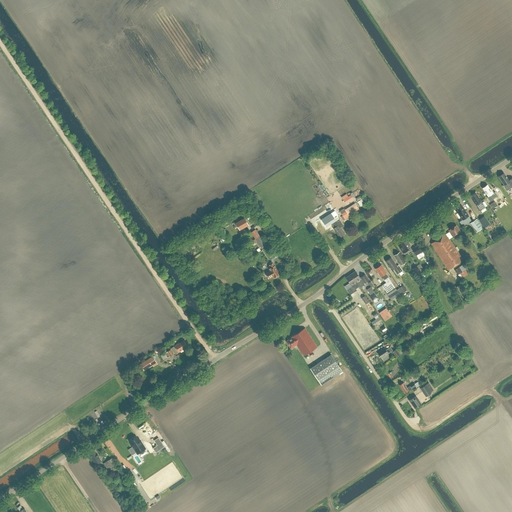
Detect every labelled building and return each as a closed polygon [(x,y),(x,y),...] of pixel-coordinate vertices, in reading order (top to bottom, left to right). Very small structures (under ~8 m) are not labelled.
[(511,178),(509,181),(504,173),(499,177),(504,185),(504,186),(507,190),(511,187),(511,186),(511,178)] [(489,200),(493,198),(491,195),(492,193),(487,185),(483,188),(489,197),(487,198),(489,200)] [(481,201),(475,193),(470,196),(476,205),(479,209),(481,211),(486,208),(484,205),(481,201)] [(345,203),(353,198),(351,194),(343,199),(345,203)] [(360,206),(367,202),(364,197),(357,201),(360,206)] [(345,219),(359,210),(355,203),(345,210),(346,212),(342,214),(345,219)] [(463,220),(468,216),(460,204),(455,207),(459,212),(458,213),(463,220)] [(331,213),(321,219),(324,225),(327,223),(328,226),(339,219),(337,216),(334,218),(331,213)] [(484,216),(478,220),(484,228),(489,224),(484,216)] [(249,225),(245,218),(236,223),(240,230),(249,225)] [(477,233),(483,229),(477,220),(471,224),(477,233)] [(340,227),(343,225),(340,222),(337,224),(335,222),(333,223),(334,224),(333,225),(335,228),(333,228),(339,238),(345,234),(340,227)] [(460,231),(456,225),(448,230),(449,232),(446,234),(431,244),(448,270),(463,260),(449,239),(460,231)] [(266,245),(258,233),(256,229),(251,232),(255,238),(256,240),(254,241),(256,243),(257,242),(261,248),(266,245)] [(408,250),(407,248),(411,246),(407,241),(404,243),(402,240),(397,244),(404,253),(408,250)] [(417,244),(412,248),(416,255),(422,252),(417,244)] [(401,266),(406,262),(399,252),(394,255),(401,266)] [(391,258),(385,261),(391,270),(393,269),(397,275),(402,271),(398,265),(397,266),(391,258)] [(274,266),(273,263),(269,265),(271,268),(269,269),(270,271),(266,273),(269,278),(273,276),(274,278),(278,275),(277,274),(279,273),(275,266),(274,266)] [(461,278),(470,272),(465,263),(455,269),(461,278)] [(385,273),(387,273),(381,265),(375,269),(381,277),(382,276),(386,283),(382,285),(386,292),(388,296),(397,291),(385,273)] [(416,276),(421,273),(416,266),(412,269),(416,276)] [(360,278),(355,271),(350,274),(359,286),(360,288),(365,285),(363,283),(368,280),(365,275),(360,278)] [(355,289),(359,286),(350,274),(346,277),(352,286),(347,289),(350,294),(356,290),(355,289)] [(389,311),(382,315),(385,321),(392,316),(389,311)] [(374,326),(382,320),(379,316),(371,322),(374,326)] [(317,347),(305,328),(292,337),(286,341),(291,349),(296,345),(304,356),(317,347)] [(185,342),(184,340),(179,344),(179,343),(174,346),(179,352),(183,349),(183,348),(187,346),(186,344),(185,342)] [(392,351),(390,348),(386,350),(384,348),(381,350),(381,351),(378,353),(381,358),(382,358),(384,361),(390,357),(388,354),(392,351)] [(396,357),(402,353),(399,348),(392,352),(396,357)] [(167,358),(168,357),(174,354),(171,350),(164,354),(167,358)] [(342,371),(331,354),(310,368),(315,376),(319,382),(322,385),(342,371)] [(140,365),(144,371),(157,363),(153,357),(140,365)] [(419,385),(418,382),(414,384),(413,383),(410,386),(410,387),(407,388),(403,383),(399,385),(405,393),(409,390),(409,391),(415,386),(416,387),(419,385)] [(426,396),(431,393),(430,392),(433,390),(428,383),(420,388),(426,396)] [(415,408),(421,404),(416,396),(409,400),(415,408)] [(139,441),(135,435),(129,439),(132,444),(131,444),(137,454),(146,449),(140,440),(139,441)] [(164,446),(158,437),(154,440),(157,445),(153,448),(156,452),(164,446)] [(96,453),(93,448),(87,452),(96,464),(100,462),(97,458),(99,456),(96,452),(96,453)] [(114,469),(118,466),(112,457),(104,463),(108,469),(111,467),(112,467),(114,469)] [(130,484),(135,481),(130,469),(124,472),(130,484)]
